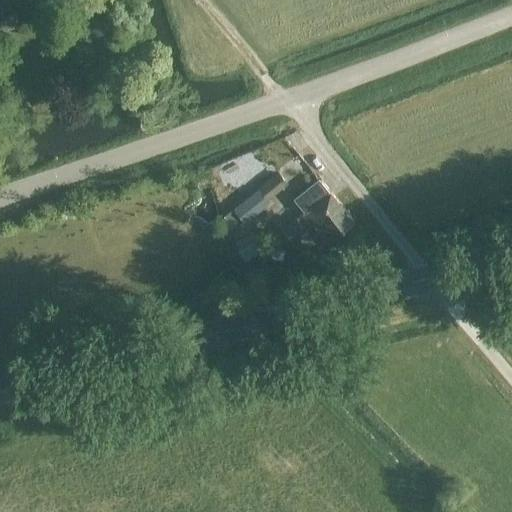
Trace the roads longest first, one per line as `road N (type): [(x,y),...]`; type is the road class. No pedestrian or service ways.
road 1 (unclassified): [(0,196),(511,12)]
road 2 (primary): [(0,391),(511,256)]
